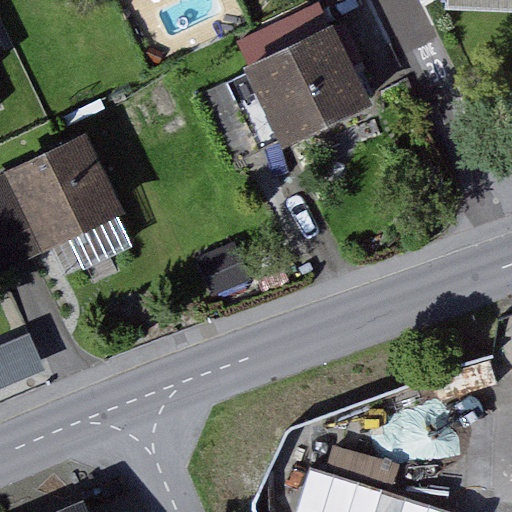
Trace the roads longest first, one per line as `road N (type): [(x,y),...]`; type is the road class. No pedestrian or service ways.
road 1 (residential): [(511,264),(152,405)]
road 2 (residential): [(511,232),(396,0)]
road 3 (residential): [(152,405),(0,468)]
